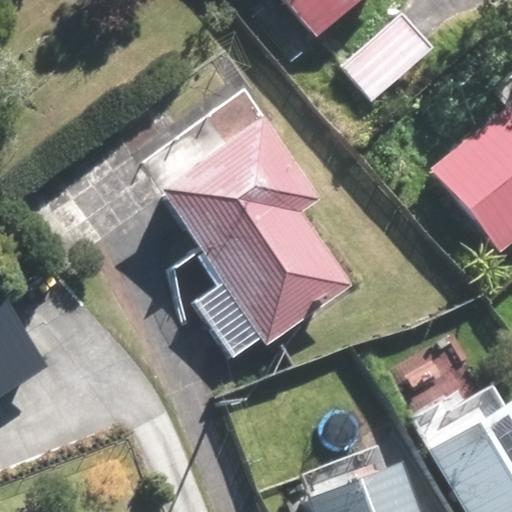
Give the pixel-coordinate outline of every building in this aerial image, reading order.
[(252,0),(298,44),(340,0),(252,0)] [(322,69),(355,107),(412,56),(379,19),(322,69)] [(511,95),(418,176),(484,253),(511,229),(511,95)] [(212,144),(137,203),(248,343),(323,284),(212,144)] [(0,391),(48,359),(0,287),(0,391)] [(511,511),(511,460),(481,412),(407,460),(440,511),(511,511)] [(386,511),(368,471),(276,511),(386,511)]
